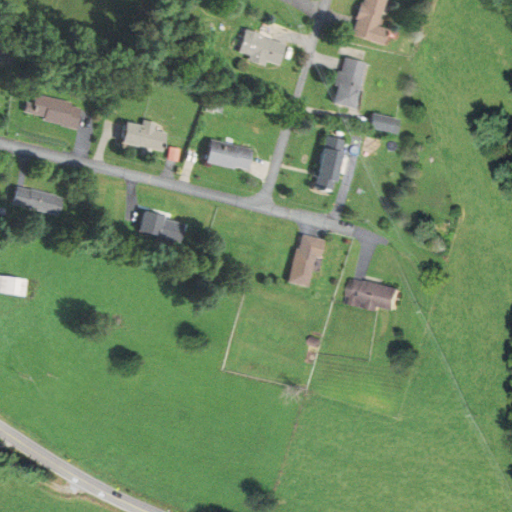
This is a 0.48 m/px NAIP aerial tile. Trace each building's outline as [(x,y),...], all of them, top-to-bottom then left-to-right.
[(366,0),(358,37),(390,44),(393,29),(383,27),(389,0),(366,0)] [(284,70),(293,46),(253,30),(243,53),(284,70)] [(362,110),(373,63),(349,57),(338,104),(362,110)] [(19,118),(73,129),(78,106),(31,96),(29,104),(23,103),(19,118)] [(222,112),(224,100),(212,98),(210,110),(222,112)] [(405,120),(377,114),(374,129),(402,135),(405,120)] [(124,123),(121,145),(163,152),(166,134),(154,132),(155,124),(143,122),(142,126),(124,123)] [(350,141),(330,136),(318,188),(338,192),(350,141)] [(250,172),(255,150),(212,141),(207,163),(250,172)] [(56,216),(60,197),(12,187),(9,207),(56,216)] [(141,213),(137,234),(181,242),(184,221),(141,213)] [(325,240),(302,235),(291,283),(313,289),(325,240)] [(23,280),(0,277),(0,292),(21,295),(23,280)] [(401,313),(405,288),(355,279),(350,304),(401,313)]
